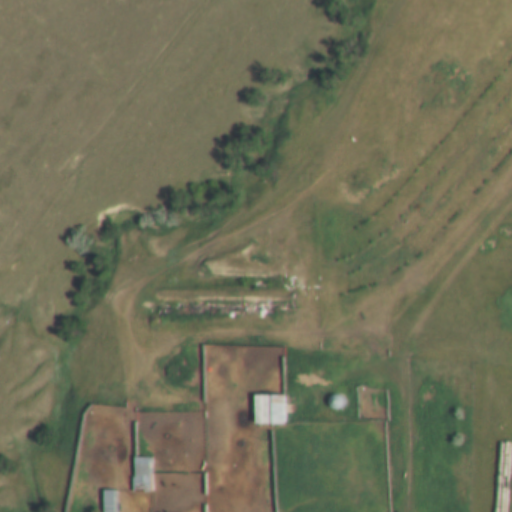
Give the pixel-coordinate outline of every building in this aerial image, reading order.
[(233,351),(193,351),(193,370),(233,370),(233,351)] [(96,409),(119,410),(120,391),(97,389),(96,409)] [(287,428),(287,398),(257,398),(257,428),(287,428)] [(134,495),(153,495),(153,460),(134,460),(134,495)] [(117,511),(117,493),(106,493),(105,511),(117,511)]
